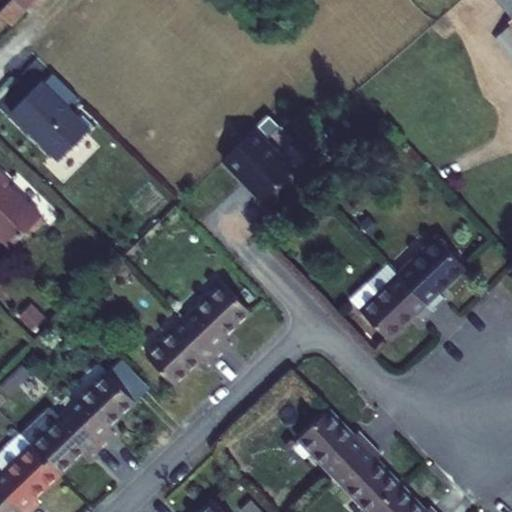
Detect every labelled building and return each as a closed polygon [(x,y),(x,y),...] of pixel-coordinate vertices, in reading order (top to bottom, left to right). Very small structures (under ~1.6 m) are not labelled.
[(0,14),(11,26),(27,9),(17,0),(11,0),(0,11),(0,14)] [(17,0),(27,9),(36,0),(17,0)] [(511,0),(496,0),(511,18),(511,19),(510,21),(511,23),(511,0)] [(511,23),(490,43),(511,66),(511,23)] [(11,112),(59,160),(91,129),(42,81),(11,112)] [(259,126),(269,137),(280,126),(270,115),(259,126)] [(224,159),(263,200),(294,169),(255,129),(224,159)] [(9,182),(0,173),(0,238),(10,249),(41,218),(7,184),(9,182)] [(466,269),(436,237),(398,272),(433,309),(445,298),(441,293),(466,269)] [(398,272),(387,261),(365,282),(375,293),(398,272)] [(433,309),(398,272),(375,293),(365,282),(348,298),(390,342),(416,317),(420,322),(433,309)] [(254,315),(222,281),(184,317),(220,354),(230,344),(226,340),(254,315)] [(220,354),(184,317),(145,355),(176,387),(203,362),(207,366),(220,354)] [(137,404),(104,370),(67,406),(104,445),(115,434),(110,429),(137,404)] [(104,445),(67,406),(30,441),(63,475),(86,453),(90,458),(104,445)] [(333,476),(370,442),(358,429),(353,434),(330,409),(298,439),(333,476)] [(63,475),(30,441),(0,470),(0,484),(26,511),(33,511),(40,505),(35,501),(63,475)] [(380,460),(384,457),(370,442),(333,476),(367,511),(371,511),(402,483),(380,460)] [(437,511),(426,501),(422,505),(402,483),(371,511),(437,511)] [(26,511),(0,484),(0,511),(26,511)] [(197,511),(226,511),(213,497),(197,511)]
